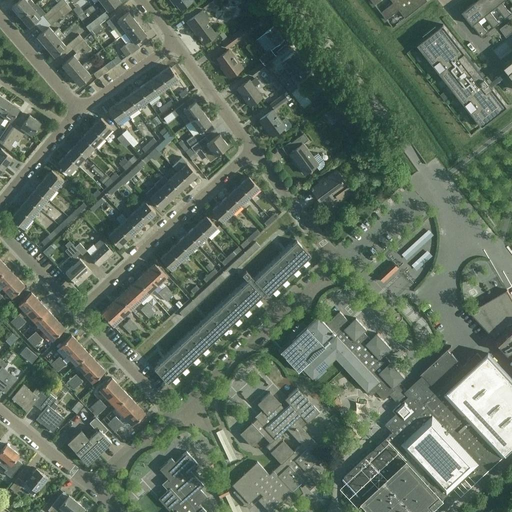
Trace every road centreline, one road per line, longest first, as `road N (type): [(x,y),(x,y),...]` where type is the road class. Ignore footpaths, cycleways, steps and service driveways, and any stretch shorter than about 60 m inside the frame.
road 1 (residential): [(172,412),(331,266),(327,245),(252,149)]
road 2 (residential): [(511,271),(293,0)]
road 3 (residential): [(76,312),(252,149)]
road 4 (residential): [(172,412),(76,312)]
road 5 (residential): [(252,149),(175,43)]
road 6 (residential): [(0,206),(80,112)]
road 7 (residential): [(80,112),(0,19)]
road 8 (residential): [(94,486),(0,409)]
